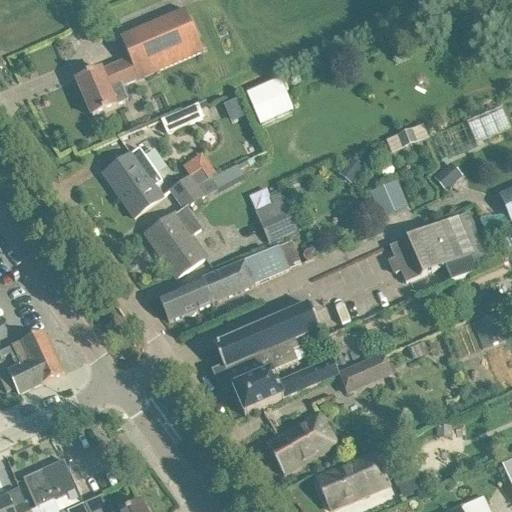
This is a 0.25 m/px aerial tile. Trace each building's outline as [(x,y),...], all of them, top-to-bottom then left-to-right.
[(138,81),(204,53),(194,32),(144,54),(135,34),(121,40),(132,66),(104,78),(101,70),(77,81),(93,118),(117,108),(117,107),(125,104),(119,88),(138,80),(138,81)] [(238,102),(225,107),(233,124),(245,119),(238,102)] [(204,120),(198,107),(162,122),(167,135),(204,120)] [(423,125),(386,141),(391,153),(428,138),(423,125)] [(164,199),(156,188),(163,183),(140,150),(103,176),(134,220),(164,199)] [(351,157),(339,174),(352,183),(364,166),(351,157)] [(451,163),(434,177),(446,190),(462,175),(451,163)] [(190,238),(202,229),(188,210),(205,197),(244,177),(239,167),(217,177),(217,176),(208,180),(177,202),(184,212),(176,218),(175,216),(146,237),(146,238),(177,281),(193,269),(206,260),(190,238)] [(177,202),(208,180),(201,170),(170,193),(177,202)] [(298,182),(286,186),(294,205),(306,201),(298,182)] [(398,183),(369,194),(379,221),(408,210),(398,183)] [(511,219),(511,189),(497,196),(507,222),(511,219)] [(300,231),(291,209),(260,222),(269,244),(300,231)] [(468,214),(408,240),(390,248),(395,260),(390,262),(395,276),(401,273),(406,285),(445,268),(452,284),(481,271),(478,264),(488,259),(468,214)] [(255,287),(288,272),(278,249),(159,300),(169,324),(185,318),(190,319),(194,317),(196,313),(255,288),(255,287)] [(305,251),(303,255),(305,260),(309,261),(314,259),(315,256),(314,252),(309,250),(305,251)] [(292,351),(298,348),(296,342),(320,331),(310,307),(215,348),(225,372),(220,374),(226,388),(232,386),(234,390),(272,374),(297,363),(292,351)] [(499,313),(472,324),(483,350),(510,339),(499,313)] [(64,376),(44,333),(22,344),(42,386),(64,376)] [(42,386),(22,344),(0,353),(0,357),(1,360),(11,355),(16,368),(0,375),(0,380),(7,394),(16,389),(20,396),(42,386)] [(339,374),(349,395),(391,376),(381,354),(339,374)] [(245,418),(324,384),(338,378),(331,362),(277,385),(272,374),(234,390),(233,390),(245,418)] [(285,477),(336,447),(319,417),(268,447),(267,446),(266,447),(284,478),(285,477)] [(331,511),(388,487),(373,455),(316,481),(329,511),(331,511)] [(24,481),(36,509),(55,501),(59,511),(81,501),(64,463),(24,481)] [(144,511),(141,505),(126,511),(113,511),(102,493),(67,511),(144,511)] [(28,511),(26,507),(14,511),(12,511),(7,499),(0,502),(0,511),(28,511)] [(486,511),(480,499),(453,511),(486,511)]
